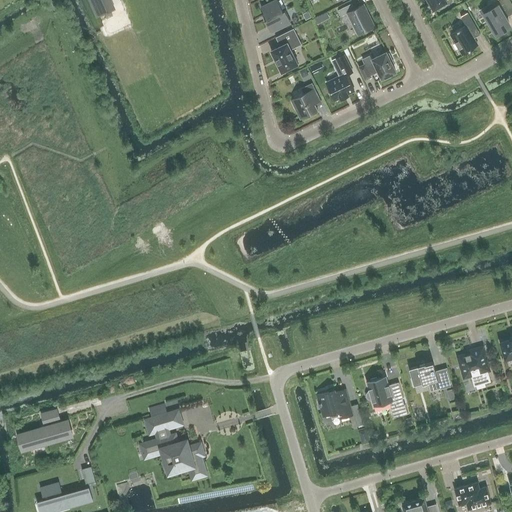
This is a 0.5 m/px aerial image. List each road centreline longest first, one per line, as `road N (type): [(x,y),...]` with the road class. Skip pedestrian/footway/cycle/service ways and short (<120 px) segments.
road 1 (residential): [(308,496),(271,376),(511,306)]
road 2 (residential): [(420,80),(278,146),(239,0)]
road 3 (residential): [(308,496),(511,440)]
